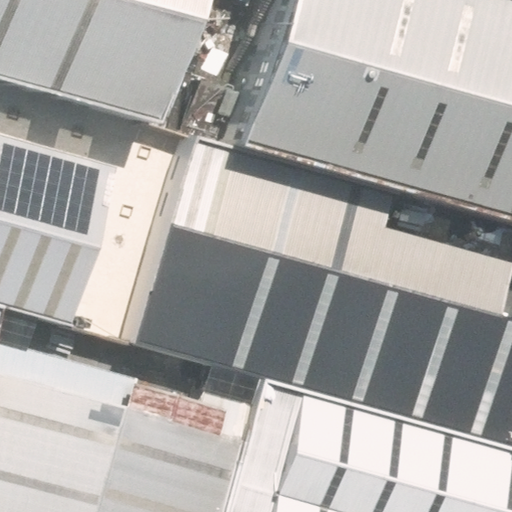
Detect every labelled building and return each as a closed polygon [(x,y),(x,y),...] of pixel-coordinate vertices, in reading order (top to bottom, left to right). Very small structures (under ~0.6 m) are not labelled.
[(172,0),(0,0),(0,83),(139,122),(172,0)] [(511,218),(511,0),(255,0),(217,137),(508,217),(511,218)] [(508,217),(217,137),(180,126),(120,340),(244,375),(511,449),(511,316),(482,308),(508,217)] [(103,166),(0,136),(0,307),(58,324),(103,166)] [(0,511),(205,511),(234,411),(0,346),(0,511)] [(511,511),(511,449),(244,375),(234,411),(205,511),(511,511)]
